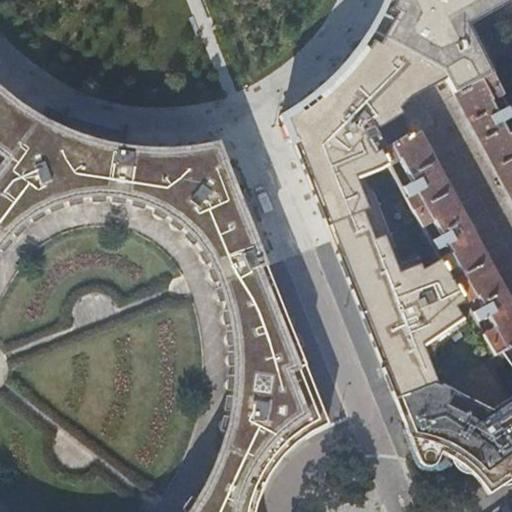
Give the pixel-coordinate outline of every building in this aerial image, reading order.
[(443,80),(452,95),(491,76),(467,29),(511,2),(511,0),(386,0),(376,21),(370,33),(438,70),(443,80)] [(423,92),(443,80),(438,70),(370,33),(368,36),(366,38),(352,58),(344,68),(331,82),(321,91),(312,98),(303,105),(282,119),(325,227),(330,225),(367,210),(355,181),(388,167),(380,153),(410,135),(396,110),(406,100),(423,92)] [(511,131),(508,134),(491,102),(502,96),(491,76),(452,95),(467,124),(466,125),(470,133),(471,136),(473,136),(507,201),(505,202),(511,213),(511,212),(511,131)] [(0,91),(0,162),(2,163),(38,118),(21,107),(14,102),(9,98),(6,96),(3,93),(0,91)] [(0,243),(11,231),(30,216),(54,203),(66,200),(80,197),(97,196),(110,196),(122,198),(135,201),(147,206),(160,212),(173,221),(183,229),(192,238),(200,248),(212,268),(220,287),(225,301),(229,318),(233,344),(234,357),(233,389),(230,417),(228,427),(226,433),(221,450),(213,468),(211,474),(199,497),(192,509),(189,511),(254,511),(256,503),(259,494),(262,489),(270,473),(285,454),(304,438),(316,430),(328,425),(301,356),(275,292),(268,276),(265,267),(254,240),(241,207),(216,144),(201,147),(175,151),(152,151),(125,149),(98,143),(81,138),(54,127),(38,118),(2,163),(0,165),(0,243)] [(465,304),(476,298),(493,330),(483,336),(495,356),(501,352),(511,346),(511,308),(510,305),(511,304),(506,293),(504,294),(472,233),(474,232),(468,221),(466,222),(432,157),(433,156),(427,145),(425,146),(419,133),(412,138),(410,135),(380,153),(388,167),(398,161),(416,194),(406,199),(422,228),(433,222),(450,254),(440,259),(465,304)] [(465,304),(440,259),(421,270),(416,258),(394,266),(382,236),(341,253),(336,254),(387,382),(393,399),(396,398),(433,383),(426,366),(433,350),(468,329),(456,309),(465,304)] [(485,488),(489,494),(511,478),(511,346),(501,352),(511,372),(511,395),(486,412),(433,383),(396,398),(396,405),(400,415),(408,422),(403,424),(407,433),(419,462),(424,464),(429,462),(433,460),(436,452),(443,455),(448,458),(461,467),(473,476),(485,488)]
